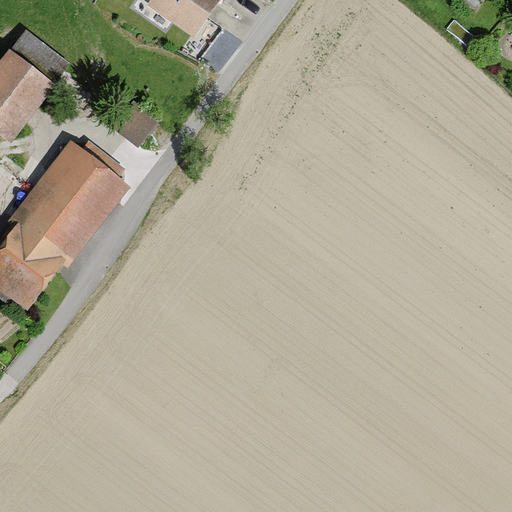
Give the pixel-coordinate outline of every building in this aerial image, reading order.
[(154,0),(148,10),(195,43),(221,6),(225,10),(232,0),(154,0)] [(492,0),(459,0),(477,17),(492,0)] [(0,158),(69,69),(26,37),(0,70),(0,158)] [(159,126),(129,104),(109,131),(139,153),(159,126)] [(125,174),(90,147),(85,153),(73,144),(11,223),(19,230),(0,253),(0,294),(28,316),(65,268),(68,271),(130,192),(118,182),(125,174)]
